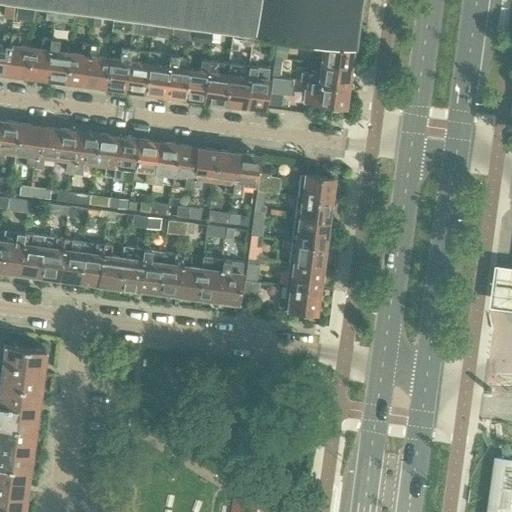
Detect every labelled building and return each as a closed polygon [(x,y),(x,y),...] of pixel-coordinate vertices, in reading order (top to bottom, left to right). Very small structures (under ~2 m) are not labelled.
[(285,37),(312,41),(352,46),(357,0),(14,0),(277,36),(285,37)] [(5,13),(13,14),(14,5),(6,4),(5,13)] [(14,5),(13,14),(21,15),(22,6),(14,5)] [(45,19),(52,20),(53,11),(46,10),(45,19)] [(53,11),(52,20),(71,22),(72,13),(53,11)] [(84,24),(91,25),(92,16),(85,15),(84,24)] [(92,16),(91,25),(98,26),(100,17),(92,16)] [(123,32),(131,33),(131,31),(132,21),(125,20),(112,19),(110,31),(123,32)] [(131,33),(151,36),(152,24),(140,22),(132,21),(131,31),(131,33)] [(152,24),(151,36),(170,38),(170,36),(172,27),(163,26),(152,24)] [(172,27),(170,36),(179,37),(180,28),(172,27)] [(203,40),(210,41),(212,32),(192,30),(191,41),(203,42),(203,40)] [(212,32),(210,41),(218,42),(219,33),(212,32)] [(0,71),(5,73),(10,34),(2,33),(0,43),(0,42),(0,71)] [(5,73),(25,75),(29,47),(17,45),(18,35),(10,34),(5,73)] [(242,46),(250,47),(252,38),(243,37),(242,46)] [(25,75),(44,78),(49,39),(41,38),(40,48),(29,47),(25,75)] [(252,38),(250,47),(259,48),(260,39),(252,38)] [(44,78),(65,81),(68,52),(56,50),(57,40),(49,39),(44,78)] [(322,52),(321,62),(349,66),(352,46),(312,41),(311,50),(322,52)] [(276,42),(274,56),(282,57),(286,57),(288,43),(284,43),(276,42)] [(65,81),(84,83),(89,44),(81,43),(80,53),(68,52),(65,81)] [(84,83),(104,86),(108,57),(96,56),(97,45),(89,44),(84,83)] [(104,86),(124,89),(129,50),(120,49),(119,59),(108,57),(104,86)] [(124,89),(144,91),(147,63),(135,61),(137,51),(129,50),(124,89)] [(144,91),(163,94),(168,55),(149,52),(147,63),(144,91)] [(163,94),(183,97),(186,68),(185,68),(187,58),(168,55),(163,94)] [(274,56),(271,77),(279,78),(281,69),(282,57),(274,56)] [(183,97),(203,99),(208,60),(200,59),(199,70),(186,68),(183,97)] [(203,99),(223,102),(228,63),(208,60),(203,99)] [(299,80),(307,81),(346,86),(349,66),(321,62),(319,74),(300,72),(299,80)] [(223,102),(242,105),(247,65),(228,63),(223,102)] [(247,65),(242,105),(263,107),(268,68),(247,65)] [(279,78),(271,77),(268,104),(281,106),(282,94),(289,95),(292,79),(286,79),(279,78)] [(346,86),(307,81),(304,100),(344,106),(346,86)] [(2,149),(15,151),(18,123),(0,120),(0,160),(1,161),(2,149)] [(18,123),(15,151),(13,162),(32,165),(38,125),(18,123)] [(42,155),(54,156),(58,128),(38,125),(32,165),(40,166),(42,155)] [(64,169),(72,170),(77,131),(58,128),(54,156),(65,158),(64,169)] [(81,160),(93,162),(97,133),(77,131),(72,170),(80,171),(81,160)] [(103,174),(111,176),(116,136),(97,133),(93,162),(104,163),(103,174)] [(121,165),(132,167),(136,139),(116,136),(111,176),(119,177),(121,165)] [(142,180),(150,181),(155,141),(136,139),(132,167),(144,169),(142,180)] [(150,181),(170,184),(175,144),(155,141),(150,181)] [(170,184),(191,186),(196,147),(175,144),(170,184)] [(200,176),(211,178),(215,149),(196,147),(191,186),(199,187),(200,176)] [(222,190),(229,191),(235,152),(215,149),(211,178),(224,179),(222,190)] [(235,152),(229,191),(239,192),(240,181),(253,183),(257,155),(235,152)] [(259,168),(256,190),(264,191),(277,193),(279,177),(268,176),(269,169),(259,168)] [(299,173),(296,195),(330,200),(330,198),(332,196),(333,189),(331,187),(333,177),(299,173)] [(18,194),(29,196),(30,187),(19,186),(18,194)] [(38,188),(30,187),(29,196),(37,197),(48,198),(50,190),(38,188)] [(264,191),(256,190),(253,213),(263,214),(264,205),(263,205),(264,191)] [(55,199),(68,201),(70,192),(56,191),(55,199)] [(70,192),(68,201),(87,203),(88,195),(70,192)] [(296,195),(294,217),(327,221),(328,212),(330,211),(331,204),(329,202),(330,200),(296,195)] [(100,205),(108,206),(109,198),(101,196),(100,205)] [(109,198),(108,206),(115,207),(125,209),(126,200),(116,199),(109,198)] [(19,210),(26,211),(27,200),(20,199),(19,210)] [(27,200),(26,211),(33,212),(34,201),(27,200)] [(128,201),(127,209),(135,210),(136,202),(128,201)] [(139,210),(148,212),(149,203),(141,202),(139,210)] [(149,202),(149,203),(148,212),(166,214),(167,204),(149,202)] [(46,212),(65,215),(67,206),(47,203),(46,212)] [(74,207),(67,206),(65,215),(85,218),(86,208),(74,207)] [(175,215),(187,217),(188,208),(176,206),(175,215)] [(188,208),(187,217),(198,218),(200,210),(188,208)] [(98,221),(105,222),(106,211),(99,210),(98,221)] [(207,220),(226,222),(227,213),(208,210),(207,220)] [(106,211),(105,222),(112,223),(114,212),(106,211)] [(227,213),(226,222),(247,225),(248,216),(227,213)] [(260,236),(262,223),(263,214),(253,213),(252,221),(251,225),(250,235),(256,236),(260,236)] [(137,226),(145,227),(146,216),(139,215),(137,226)] [(146,216),(145,227),(152,228),(153,217),(146,216)] [(294,217),(291,240),(324,244),(324,242),(326,240),(327,234),(325,231),(327,221),(294,217)] [(167,219),(166,231),(184,233),(184,232),(186,222),(167,219)] [(193,223),(186,222),(184,232),(192,233),(193,223)] [(217,237),(224,238),(226,227),(218,226),(217,237)] [(226,227),(224,238),(232,239),(233,228),(226,227)] [(0,255),(0,269),(18,272),(23,233),(15,232),(13,242),(2,241),(0,255)] [(18,272),(38,275),(43,235),(23,233),(18,272)] [(38,275),(57,277),(62,238),(43,235),(38,275)] [(259,249),(254,248),(256,236),(250,235),(248,248),(247,256),(257,257),(259,249)] [(57,277),(78,280),(81,252),(69,250),(71,239),(62,238),(57,277)] [(291,240),(288,261),(321,266),(322,257),(324,255),(325,248),(323,246),(324,244),(291,240)] [(78,280),(97,283),(102,243),(94,242),(93,253),(81,252),(78,280)] [(97,283),(117,285),(121,257),(109,255),(110,244),(102,243),(97,283)] [(117,285),(137,288),(142,249),(133,248),(132,258),(121,257),(117,285)] [(137,288),(156,291),(161,251),(142,249),(137,288)] [(156,291),(175,293),(180,254),(161,251),(156,291)] [(175,293),(196,296),(200,267),(188,266),(190,255),(180,254),(175,293)] [(247,256),(244,279),(256,280),(259,258),(257,257),(247,256)] [(201,257),(200,267),(196,296),(215,299),(221,259),(201,257)] [(221,259),(215,299),(237,301),(240,273),(241,262),(221,259)] [(288,261),(285,284),(318,289),(318,287),(320,285),(321,278),(320,276),(321,266),(288,261)] [(511,262),(497,261),(490,302),(511,305),(511,262)] [(258,281),(256,280),(244,279),(241,302),(255,304),(258,281)] [(318,289),(285,284),(283,299),(277,298),(276,307),(315,312),(316,301),(318,300),(319,293),(318,291),(318,289)] [(0,367),(0,384),(3,384),(3,383),(38,388),(44,348),(8,343),(6,355),(2,354),(0,367)] [(0,424),(33,429),(38,388),(3,383),(3,384),(1,395),(0,394),(0,424)] [(0,463),(28,468),(33,429),(0,424),(0,463)] [(0,505),(22,508),(28,468),(0,463),(0,505)] [(278,511),(281,497),(242,492),(233,491),(232,504),(230,511),(278,511)]
